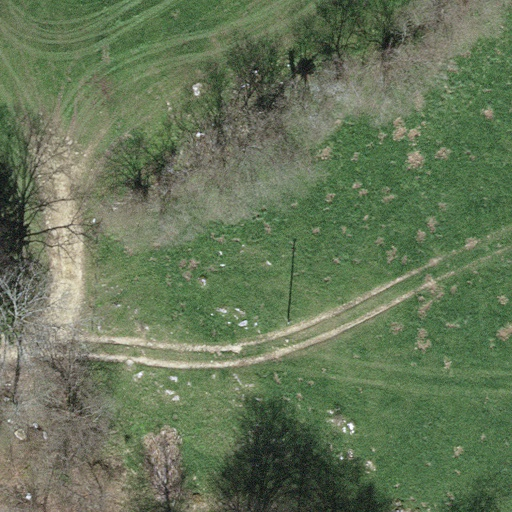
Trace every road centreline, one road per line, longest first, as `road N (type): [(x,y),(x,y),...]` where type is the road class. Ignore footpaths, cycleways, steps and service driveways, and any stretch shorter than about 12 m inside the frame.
road 1 (track): [(64,340),(186,370),(310,347),(511,238)]
road 2 (track): [(64,340),(81,278),(24,104)]
